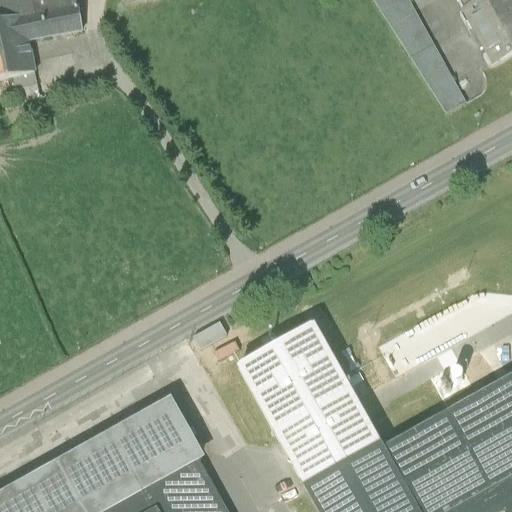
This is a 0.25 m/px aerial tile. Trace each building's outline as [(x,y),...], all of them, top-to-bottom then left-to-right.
[(0,0),(0,83),(12,81),(18,105),(38,101),(26,44),(80,36),(75,0),(0,0)] [(409,0),(377,0),(448,114),(468,103),(409,0)] [(511,55),(511,0),(478,0),(464,8),(497,64),(511,55)] [(377,452),(310,332),(231,376),(299,496),(377,452)] [(511,511),(511,375),(377,452),(411,511),(511,511)] [(226,511),(164,403),(0,495),(0,511),(226,511)] [(411,511),(377,452),(299,496),(308,511),(411,511)]
